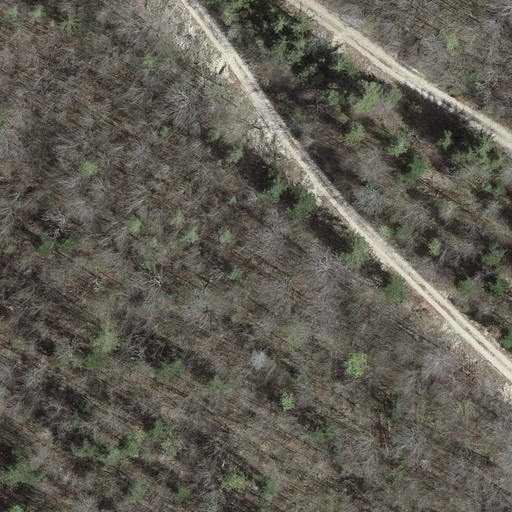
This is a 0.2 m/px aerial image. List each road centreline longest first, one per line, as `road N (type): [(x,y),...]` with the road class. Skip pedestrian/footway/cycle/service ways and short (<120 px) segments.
road 1 (track): [(511,374),(402,272),(174,0)]
road 2 (motorway): [(0,171),(207,0)]
road 3 (track): [(511,139),(294,0)]
